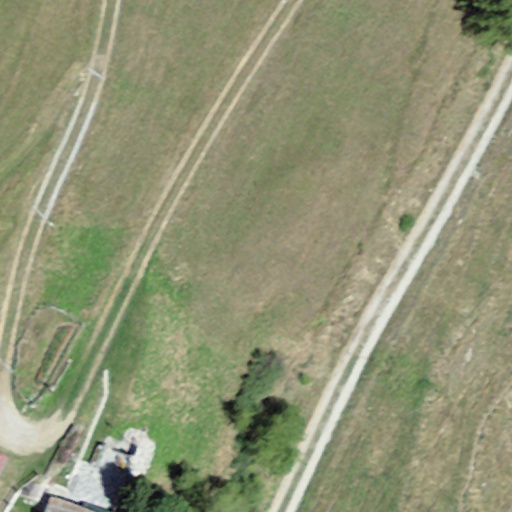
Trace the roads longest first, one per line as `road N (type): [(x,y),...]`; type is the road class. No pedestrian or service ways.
road 1 (track): [(292,0),(182,171),(61,417),(45,438),(21,440),(0,413)]
road 2 (track): [(511,61),(276,511)]
road 3 (track): [(0,384),(28,233),(84,107),(112,0)]
